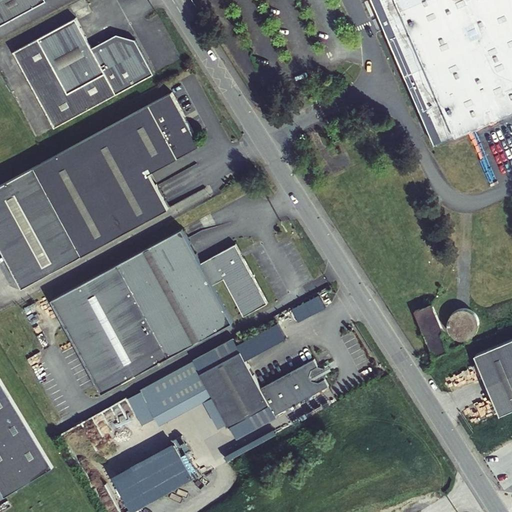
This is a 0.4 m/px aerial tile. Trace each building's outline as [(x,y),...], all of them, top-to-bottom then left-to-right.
[(0,0),(0,29),(47,4),(45,0),(0,0)] [(455,137),(450,139),(453,148),(470,141),(466,132),(511,112),(511,0),(370,0),(432,145),(454,136),(455,137)] [(56,131),(155,77),(136,42),(118,37),(93,50),(78,23),(77,21),(15,54),(56,131)] [(200,146),(171,94),(35,168),(82,256),(169,209),(150,174),(200,146)] [(38,131),(48,127),(43,117),(34,121),(38,131)] [(340,135),(333,138),(337,147),(344,144),(340,135)] [(384,136),(351,151),(363,177),(396,163),(384,136)] [(191,154),(159,169),(162,176),(195,160),(191,154)] [(82,256),(35,168),(0,187),(0,247),(23,289),(82,256)] [(182,230),(118,264),(167,358),(232,323),(213,286),(224,280),(243,317),(267,305),(236,246),(201,264),(182,230)] [(167,358),(118,264),(52,299),(102,392),(167,358)] [(302,320),(330,306),(323,293),(295,306),(302,320)] [(414,309),(434,355),(449,349),(442,332),(444,331),(432,302),(414,309)] [(480,325),(479,321),(478,318),(477,315),(474,312),(471,310),(468,309),(464,308),(460,309),(457,310),(454,311),(451,314),(449,317),(448,320),(447,324),(448,328),(449,331),(450,334),(453,337),(456,339),(459,340),(463,341),(467,340),(470,339),(473,338),(476,335),(478,332),(479,329),(480,325)] [(511,341),(476,357),(501,417),(511,412),(511,341)] [(217,402),(258,380),(243,352),(202,374),(217,402)] [(258,380),(217,402),(231,428),(271,407),(277,417),(331,389),(327,382),(329,374),(326,370),(320,368),(316,360),(262,388),(258,380)] [(0,493),(3,498),(51,469),(0,383),(0,493)] [(168,447),(177,464),(186,460),(193,474),(202,470),(196,457),(197,457),(187,438),(168,447)]
